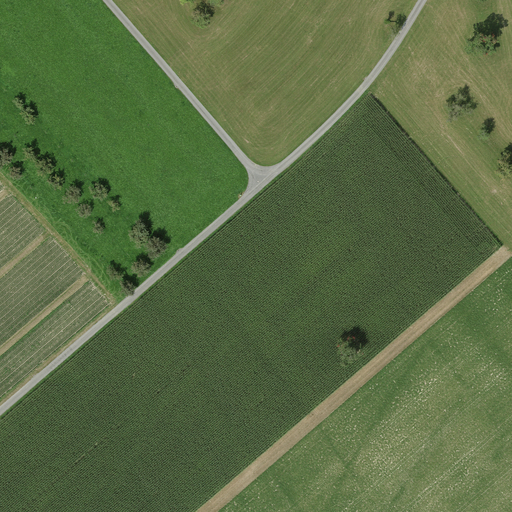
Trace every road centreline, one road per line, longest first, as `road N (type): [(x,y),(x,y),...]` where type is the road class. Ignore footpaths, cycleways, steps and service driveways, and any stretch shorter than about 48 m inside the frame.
road 1 (track): [(424,0),(347,107),(0,413)]
road 2 (track): [(108,0),(265,182)]
